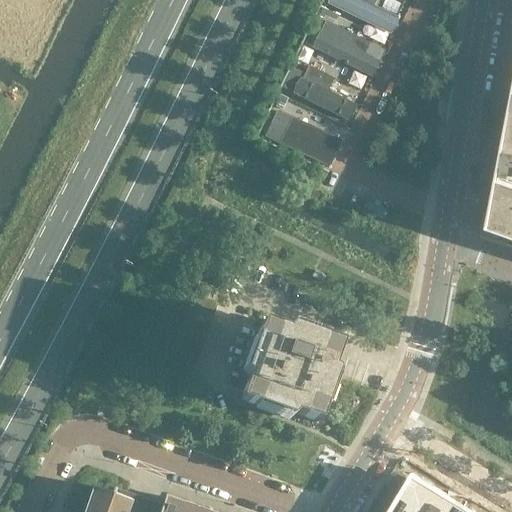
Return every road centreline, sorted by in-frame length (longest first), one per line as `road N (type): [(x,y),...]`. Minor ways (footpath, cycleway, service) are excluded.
road 1 (primary): [(0,472),(240,0)]
road 2 (primary): [(172,0),(0,338)]
road 3 (tertiary): [(444,241),(476,0)]
road 4 (residential): [(303,511),(77,427)]
road 5 (residential): [(410,372),(246,295)]
road 6 (residential): [(388,420),(511,501)]
road 7 (tertiary): [(410,372),(444,241)]
